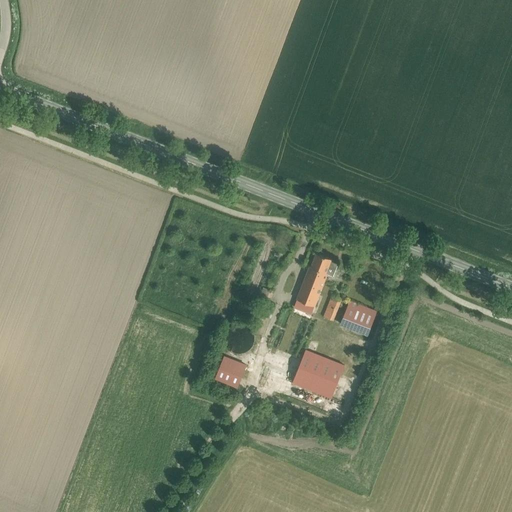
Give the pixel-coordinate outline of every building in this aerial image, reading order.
[(292,311),(286,309),(264,364),(284,372),(290,354),(312,363),(320,344),(309,339),(317,321),(312,319),(317,306),(315,305),(328,272),(334,275),(338,263),(331,260),(332,259),(317,253),(312,266),(310,265),(297,298),(292,311)] [(343,298),(333,294),(324,316),(334,320),(343,298)] [(350,300),(341,323),(368,335),(378,311),(350,300)] [(250,326),(248,325),(246,324),(243,323),(240,323),(237,323),(236,323),(234,324),(232,324),(230,325),(229,326),(227,328),(226,330),(225,332),(224,334),(223,337),(224,340),(224,343),(225,346),(226,348),(228,350),(230,351),(232,352),(235,354),(239,354),(243,354),(247,353),(249,351),(251,349),(254,344),(255,342),(255,338),(255,335),(254,332),(252,329),(250,326)] [(224,355),(215,379),(238,388),(247,364),(224,355)]
